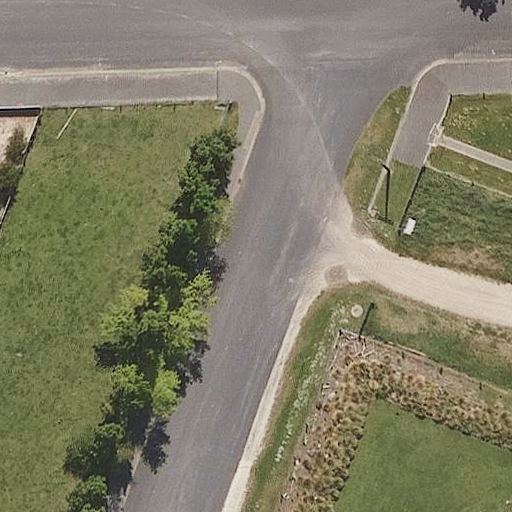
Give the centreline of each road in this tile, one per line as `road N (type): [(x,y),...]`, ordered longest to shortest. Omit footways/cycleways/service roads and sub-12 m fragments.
road 1 (residential): [(357,0),(173,511)]
road 2 (residential): [(0,9),(344,0)]
